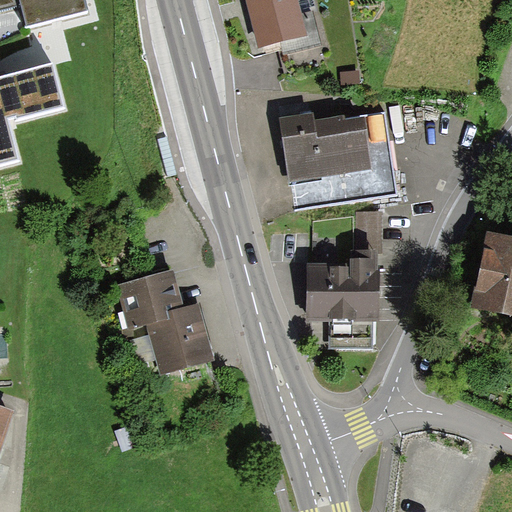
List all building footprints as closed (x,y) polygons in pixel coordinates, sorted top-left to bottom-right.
[(0,0),(0,14),(18,10),(24,32),(90,14),(86,0),(0,0)] [(297,0),(245,0),(259,52),(307,39),(297,0)] [(65,107),(55,66),(0,80),(0,170),(21,165),(10,121),(65,107)] [(314,117),(281,122),(294,214),(398,199),(386,115),(315,125),(314,117)] [(386,253),(385,212),(357,213),(358,254),(386,253)] [(511,245),(488,240),(472,314),(511,323),(511,245)] [(330,349),(374,350),(375,328),(379,327),(381,274),(376,274),(377,258),(352,258),(351,273),(308,272),(307,324),(330,324),(330,349)] [(161,377),(213,364),(198,307),(183,311),(173,275),(117,290),(128,333),(148,328),(161,377)] [(0,441),(8,418),(0,414),(0,441)]
